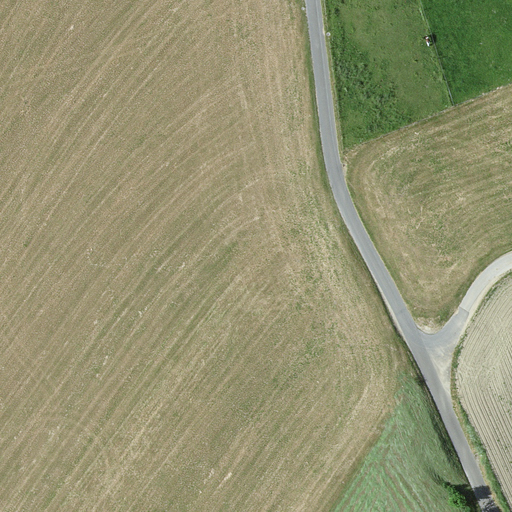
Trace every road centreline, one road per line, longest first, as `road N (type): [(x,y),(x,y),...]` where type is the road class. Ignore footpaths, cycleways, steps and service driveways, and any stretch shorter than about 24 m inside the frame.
road 1 (unclassified): [(492,511),(346,211),(331,164),(310,0)]
road 2 (track): [(511,258),(482,282),(445,346),(425,364)]
